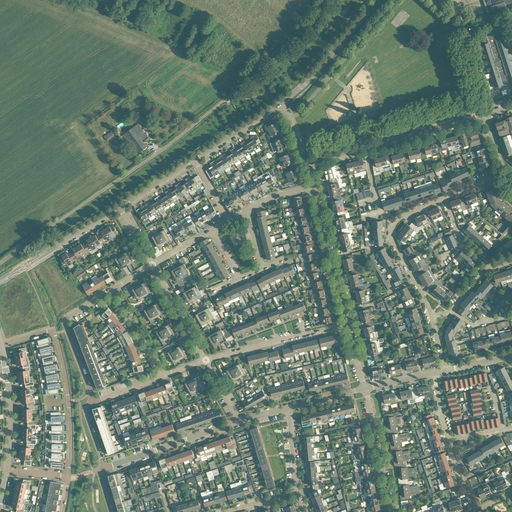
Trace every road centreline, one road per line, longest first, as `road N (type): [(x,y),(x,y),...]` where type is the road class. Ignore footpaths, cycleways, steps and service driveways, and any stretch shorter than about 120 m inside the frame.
road 1 (unclassified): [(0,263),(177,138),(293,42),(329,0)]
road 2 (residential): [(68,476),(70,420),(54,333),(0,344)]
road 3 (residential): [(206,360),(349,324)]
road 4 (residential): [(91,399),(63,322),(114,287)]
road 5 (residential): [(104,467),(239,421)]
road 6 (residential): [(349,324),(313,186)]
road 7 (residential): [(0,281),(119,207)]
road 8 (residential): [(282,102),(377,0)]
road 9 (residential): [(393,511),(365,387)]
road 10 (residential): [(365,148),(484,117)]
